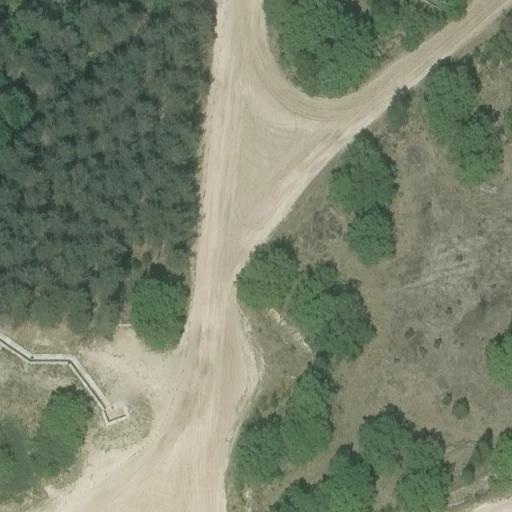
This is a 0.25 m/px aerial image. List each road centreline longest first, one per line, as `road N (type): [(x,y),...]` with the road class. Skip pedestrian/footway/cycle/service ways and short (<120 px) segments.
road 1 (track): [(151,511),(198,429),(239,0)]
road 2 (track): [(495,0),(448,31),(219,240)]
